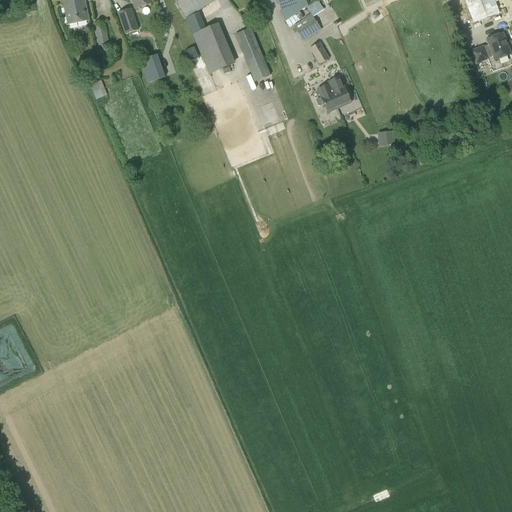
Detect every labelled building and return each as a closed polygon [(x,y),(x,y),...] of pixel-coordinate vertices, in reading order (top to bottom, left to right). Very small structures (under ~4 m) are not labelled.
[(62,0),(67,25),(88,21),(83,0),(62,0)] [(131,0),(134,9),(152,3),(151,0),(131,0)] [(174,0),(186,19),(216,1),(215,0),(174,0)] [(276,0),(284,23),(308,6),(305,0),(276,0)] [(464,0),(473,24),(499,14),(495,3),(503,0),(464,0)] [(117,13),(125,35),(139,30),(131,9),(117,13)] [(303,42),(321,30),(311,15),(293,27),(303,42)] [(93,24),(99,46),(101,46),(102,48),(107,46),(107,44),(109,44),(104,22),(93,24)] [(209,75),(235,64),(218,24),(192,35),(209,75)] [(235,35),(254,82),(270,76),(251,28),(235,35)] [(486,40),(489,47),(484,49),(483,47),(471,52),(475,64),(493,57),(495,61),(510,55),(502,34),(486,40)] [(319,66),(329,59),(319,43),(309,49),(319,66)] [(113,47),(105,51),(107,56),(115,53),(113,47)] [(165,78),(157,54),(139,61),(147,84),(165,78)] [(327,113),(350,104),(340,78),(328,83),(328,85),(317,90),(320,98),(316,100),(316,101),(318,106),(320,107),(324,105),(327,113)] [(91,85),(94,98),(105,95),(102,82),(91,85)] [(383,146),(393,145),(392,131),(382,132),(383,146)]
